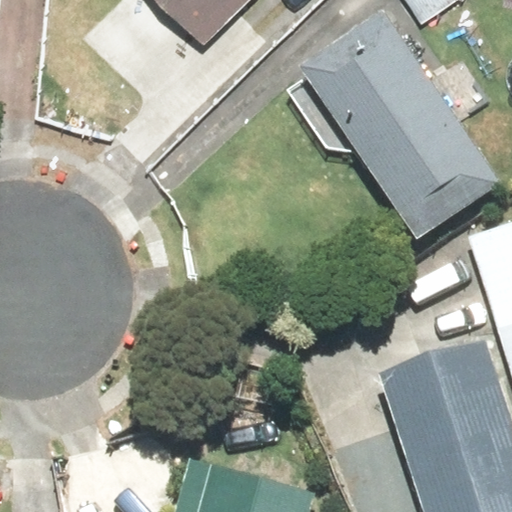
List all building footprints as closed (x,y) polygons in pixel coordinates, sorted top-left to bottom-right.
[(150,0),(199,49),(249,0),(150,0)] [(413,0),(428,24),(468,0),(413,0)] [(379,20),(291,80),(410,252),(497,192),(379,20)] [(511,227),(476,238),(511,361),(511,227)] [(511,511),(511,445),(481,351),(368,388),(409,511),(511,511)] [(306,511),(308,507),(202,484),(196,511),(306,511)]
